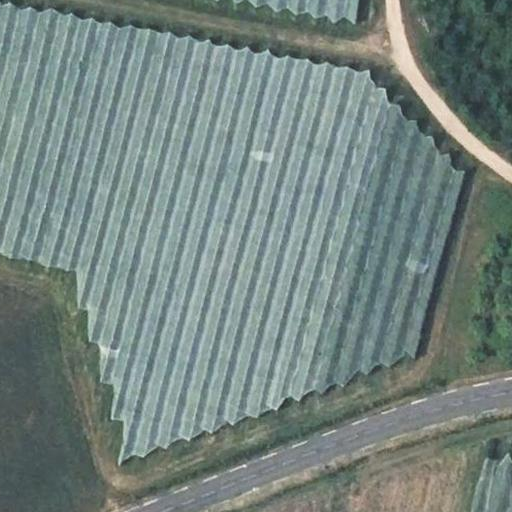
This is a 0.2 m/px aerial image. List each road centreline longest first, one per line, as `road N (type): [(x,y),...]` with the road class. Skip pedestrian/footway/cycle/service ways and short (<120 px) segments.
road 1 (tertiary): [(511,392),(351,430),(143,511)]
road 2 (track): [(408,57),(371,43),(128,0)]
road 3 (track): [(511,174),(463,139),(415,72),(391,19),(391,0)]
